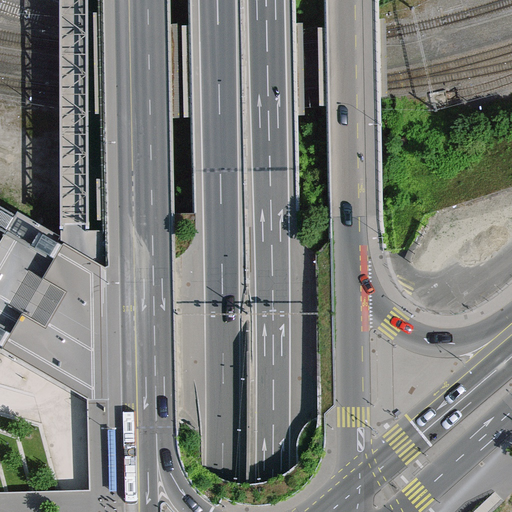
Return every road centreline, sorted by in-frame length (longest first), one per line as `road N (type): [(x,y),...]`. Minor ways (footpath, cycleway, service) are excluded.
road 1 (motorway): [(273,511),(266,0)]
road 2 (motorway): [(217,23),(219,511)]
road 3 (primary): [(138,0),(147,434)]
road 4 (primary): [(352,269),(347,0)]
road 5 (primary): [(329,511),(353,415),(352,269)]
road 6 (primary): [(511,356),(337,511)]
road 7 (primary): [(511,316),(465,339),(425,339),(394,321),(352,269)]
road 8 (primary): [(403,511),(511,412)]
